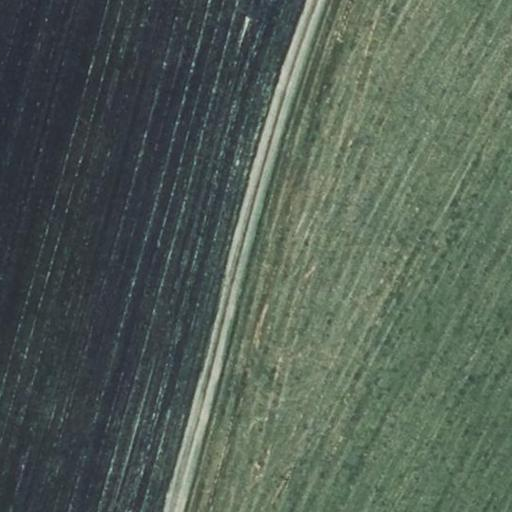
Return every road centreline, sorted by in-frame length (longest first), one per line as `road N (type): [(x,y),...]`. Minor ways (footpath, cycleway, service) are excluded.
road 1 (track): [(326,0),(280,114),(164,511)]
road 2 (track): [(341,511),(193,413)]
